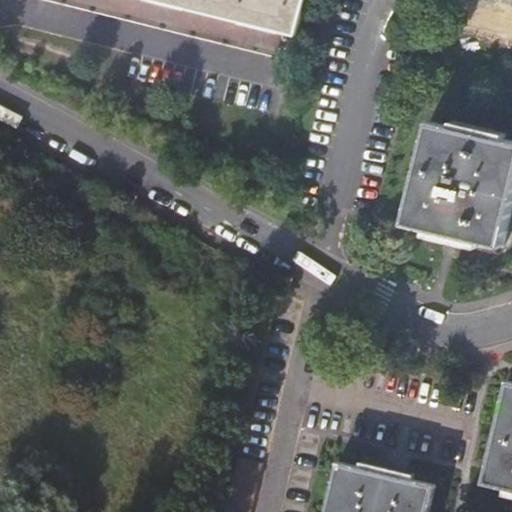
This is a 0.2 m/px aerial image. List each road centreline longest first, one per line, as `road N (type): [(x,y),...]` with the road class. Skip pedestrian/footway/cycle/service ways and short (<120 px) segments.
road 1 (residential): [(0,99),(319,273)]
road 2 (residential): [(274,80),(0,8)]
road 3 (residential): [(319,273),(388,0)]
road 4 (residential): [(319,273),(265,511)]
road 5 (residential): [(319,273),(431,329),(459,334),(511,320)]
